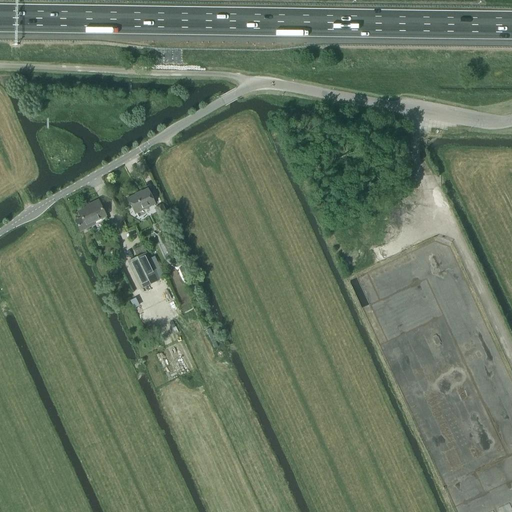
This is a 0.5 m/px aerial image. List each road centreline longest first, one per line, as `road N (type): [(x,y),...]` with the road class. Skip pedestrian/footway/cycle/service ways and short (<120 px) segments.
road 1 (motorway): [(0,18),(511,25)]
road 2 (unclassified): [(0,232),(252,84)]
road 3 (unclassified): [(511,118),(488,123),(252,84)]
road 4 (track): [(252,84),(217,75),(0,66)]
